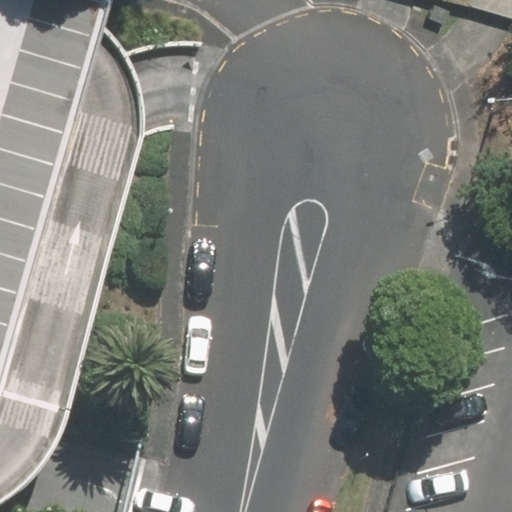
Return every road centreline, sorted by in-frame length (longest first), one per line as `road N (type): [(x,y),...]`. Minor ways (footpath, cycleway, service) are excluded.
road 1 (unclassified): [(194,511),(202,388),(251,141),(288,105),(344,114),(352,138),(345,206)]
road 2 (unclassified): [(345,206),(283,445),(253,511)]
